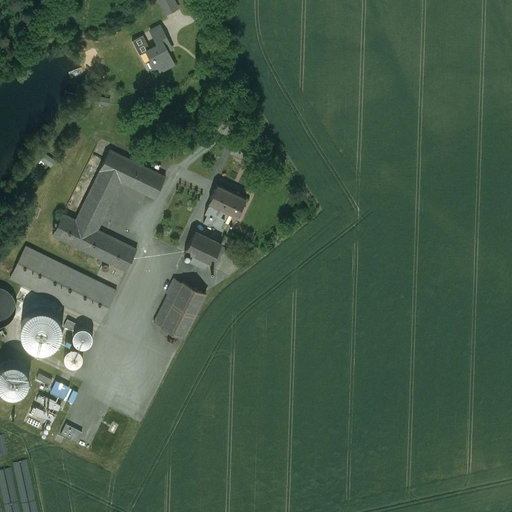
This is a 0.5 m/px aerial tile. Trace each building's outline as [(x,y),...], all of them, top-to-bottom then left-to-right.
[(160,0),(168,15),(181,8),(177,0),(160,0)] [(150,31),(155,41),(162,38),(166,36),(161,25),(150,31)] [(162,38),(155,41),(157,45),(146,51),(150,60),(153,58),(160,71),(175,63),(162,38)] [(75,219),(97,230),(106,211),(105,211),(120,181),(155,198),(165,176),(110,149),(75,219)] [(246,198),(217,184),(209,202),(210,203),(209,205),(208,205),(205,213),(207,214),(203,222),(208,224),(209,222),(220,228),(224,218),(226,219),(230,212),(237,216),(246,198)] [(126,271),(136,249),(97,230),(75,219),(63,213),(60,220),(56,227),(52,235),(126,271)] [(221,244),(195,231),(185,250),(194,254),(191,260),(191,261),(191,262),(205,268),(208,261),(211,262),(210,265),(213,266),(218,269),(228,248),(231,250),(236,241),(225,235),(221,244)] [(116,291),(42,255),(43,255),(25,246),(10,278),(13,279),(54,299),(53,299),(101,322),(116,291)] [(166,293),(174,297),(182,282),(174,278),(166,293)] [(206,293),(183,281),(182,282),(174,297),(160,326),(183,337),(206,293)] [(0,326),(3,325),(9,322),(13,316),(15,310),(15,303),(13,297),(9,292),(4,288),(0,287),(0,326)] [(30,347),(36,349),(43,349),(49,348),(55,344),(59,339),(61,333),(62,327),(60,320),(56,315),(51,310),(44,308),(37,309),(30,311),(25,316),(21,322),(20,329),(22,336),(25,342),(30,347)] [(76,323),(67,319),(64,326),(72,331),(76,323)] [(74,342),(76,345),(79,346),(82,347),(86,346),(89,345),(91,342),(92,339),(92,336),(91,332),(89,330),(87,328),(84,327),(81,327),(78,328),(75,330),(73,333),(73,336),(73,339),(74,342)] [(65,361),(67,364),(69,365),(72,366),(75,366),(78,365),(80,363),(82,360),(82,357),(82,354),(80,351),(78,349),(75,348),(72,348),(69,348),(67,350),(65,352),(64,355),(64,358),(65,361)] [(0,388),(3,392),(8,394),(13,395),(19,394),(24,391),(27,386),(29,381),(29,375),(27,370),(24,366),(19,363),(14,362),(9,362),(4,364),(0,367),(0,388)] [(52,379),(39,373),(36,378),(49,385),(52,379)] [(69,388),(55,381),(51,391),(64,398),(69,388)] [(76,402),(79,391),(74,389),(71,400),(76,402)] [(61,405),(39,394),(36,400),(58,410),(61,405)] [(55,416),(33,406),(31,411),(52,422),(55,416)] [(82,431),(66,423),(60,434),(76,442),(82,431)] [(6,434),(0,434),(0,455),(9,454),(6,434)] [(30,470),(28,459),(17,462),(20,472),(30,470)]
